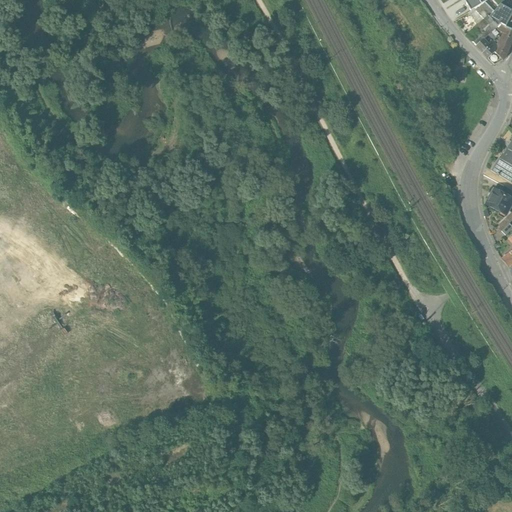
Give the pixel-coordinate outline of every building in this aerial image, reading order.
[(483,4),(489,0),(462,0),(470,12),(473,11),(483,4)] [(473,11),(478,17),(473,20),(478,27),(487,18),(488,19),(493,13),(483,4),(473,11)] [(511,14),(511,12),(499,6),(493,13),(488,19),(497,28),(500,25),(505,28),(511,14)] [(470,12),(467,14),(473,20),(478,17),(473,11),(470,12)] [(478,27),(466,38),(475,48),(475,47),(482,41),(490,34),(497,28),(488,19),(487,18),(478,27)] [(505,36),(501,44),(498,43),(497,47),(494,53),(501,61),(502,61),(505,59),(506,56),(511,41),(511,31),(505,28),(500,25),(497,32),(505,36)] [(490,34),(482,41),(488,47),(492,43),(494,38),(490,34)] [(488,47),(482,41),(475,47),(493,66),(501,61),(494,53),(488,47)] [(497,47),(492,43),(488,47),(494,53),(497,47)] [(511,144),(501,161),(498,159),(491,171),(496,174),(496,175),(499,177),(499,176),(509,183),(511,178),(511,136),(508,142),(511,144)] [(511,191),(504,187),(500,193),(511,199),(511,191)] [(511,199),(500,193),(494,190),(486,205),(500,213),(503,208),(506,207),(509,209),(511,203),(511,199)] [(511,227),(509,224),(501,232),(505,236),(511,229),(511,227)] [(511,251),(501,260),(508,268),(511,264),(511,251)]
